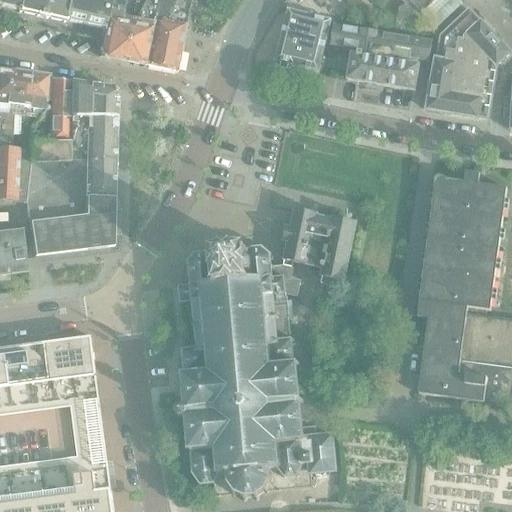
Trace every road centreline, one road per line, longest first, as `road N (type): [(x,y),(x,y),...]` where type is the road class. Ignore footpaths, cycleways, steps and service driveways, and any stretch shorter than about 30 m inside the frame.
road 1 (unclassified): [(511,425),(394,410),(428,133)]
road 2 (tertiary): [(115,294),(181,191),(215,94)]
road 3 (tertiary): [(158,511),(115,294)]
road 4 (residential): [(0,50),(215,94)]
road 5 (residential): [(215,94),(428,133)]
